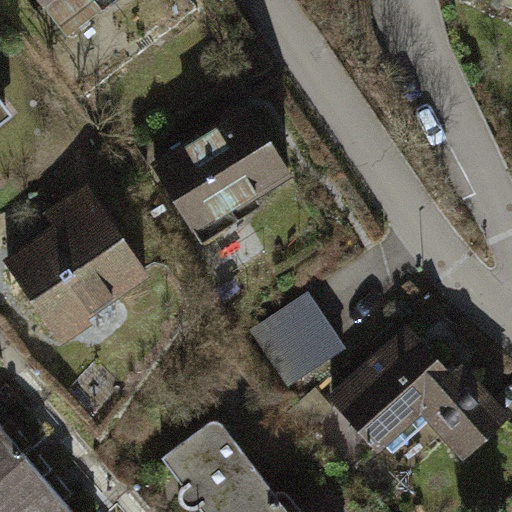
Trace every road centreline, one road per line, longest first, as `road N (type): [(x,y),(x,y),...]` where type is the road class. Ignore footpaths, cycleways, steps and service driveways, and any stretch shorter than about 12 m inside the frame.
road 1 (residential): [(275,0),(416,211),(511,305)]
road 2 (residential): [(402,0),(413,67),(511,252)]
